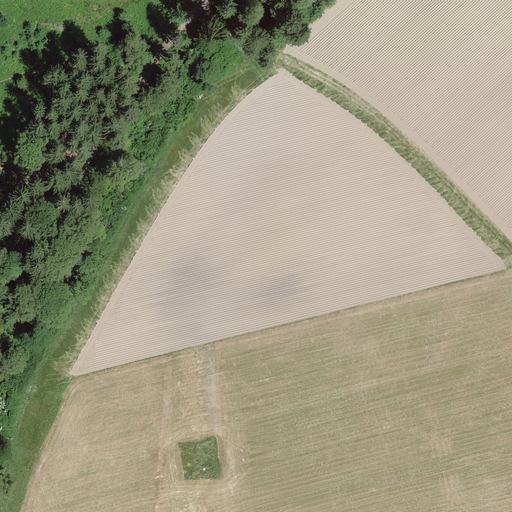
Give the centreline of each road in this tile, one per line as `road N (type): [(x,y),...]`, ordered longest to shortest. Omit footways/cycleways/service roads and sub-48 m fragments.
road 1 (track): [(511,250),(375,118),(195,7)]
road 2 (track): [(177,27),(0,299)]
